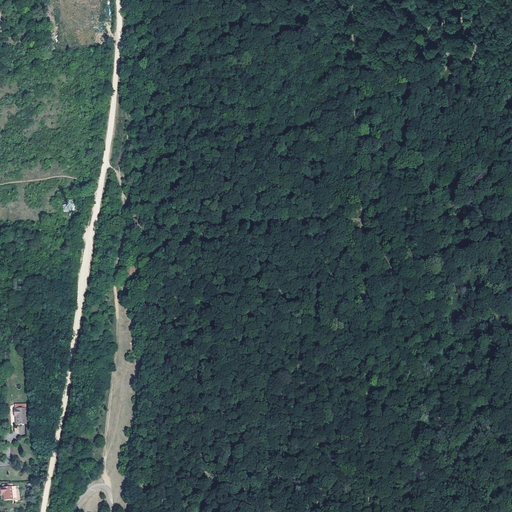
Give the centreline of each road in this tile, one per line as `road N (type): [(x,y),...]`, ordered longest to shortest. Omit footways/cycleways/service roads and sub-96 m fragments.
road 1 (track): [(117,0),(106,165),(42,511)]
road 2 (track): [(350,0),(372,511)]
road 3 (track): [(106,489),(123,188),(106,165)]
road 4 (track): [(359,220),(511,220)]
